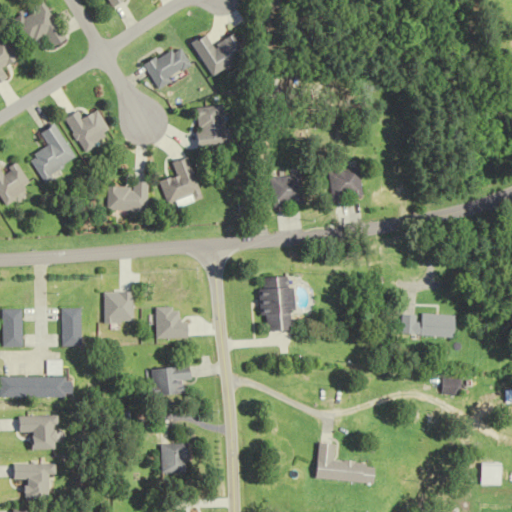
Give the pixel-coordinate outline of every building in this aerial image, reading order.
[(45,34),(52,48),(65,42),(44,0),(43,0),(34,5),(36,9),(14,20),(26,44),(45,34)] [(125,0),(105,0),(111,9),(125,1),(125,0)] [(19,59),(4,34),(0,36),(0,83),(8,79),(2,69),(19,59)] [(192,43),(210,77),(245,58),(233,35),(211,47),(205,36),(192,43)] [(155,89),(191,68),(178,46),(143,66),(155,89)] [(226,128),(223,105),(197,108),(200,131),(195,132),(197,149),(234,145),(232,128),(226,128)] [(88,151),(114,132),(98,110),(86,119),(80,110),(66,120),(88,151)] [(50,146),(32,156),(44,180),(78,162),(58,124),(43,132),(50,146)] [(200,195),(189,158),(173,162),(177,176),(161,181),(167,204),(200,195)] [(0,192),(8,204),(35,187),(20,163),(5,173),(0,164),(0,192)] [(327,171),(329,201),(359,199),(357,169),(327,171)] [(301,173),(270,177),(274,208),(305,204),(301,173)] [(134,187),(109,187),(109,211),(149,211),(149,182),(134,182),(134,187)] [(265,331),(294,330),(293,277),(263,278),(265,331)] [(171,321),(171,302),(162,302),(162,297),(148,297),(148,304),(132,304),(132,321),(171,321)] [(84,308),(64,308),(64,346),(84,346),(84,308)] [(26,347),(26,309),(6,309),(6,347),(26,347)] [(452,317),(400,313),(398,335),(451,338),(452,317)] [(153,368),(154,396),(186,395),(185,380),(194,380),(193,367),(153,368)] [(76,397),(76,377),(3,377),(3,397),(76,397)] [(458,380),(438,380),(438,395),(458,395),(458,380)] [(319,479),(369,484),(371,466),(337,462),(339,444),(323,442),(319,479)] [(189,444),(163,444),(163,473),(189,473),(189,444)] [(503,486),(503,464),(482,464),(482,486),(503,486)]
